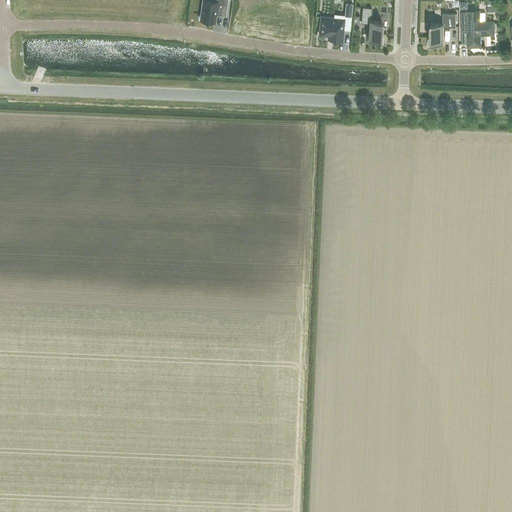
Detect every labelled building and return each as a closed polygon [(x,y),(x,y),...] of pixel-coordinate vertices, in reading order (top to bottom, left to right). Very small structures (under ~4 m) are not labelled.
[(212,0),(203,0),(200,20),(214,22),(216,14),(225,15),(227,0),(216,0),(212,0)] [(288,10),(285,34),(303,36),(304,25),(311,26),(314,7),(306,6),(305,12),(288,10)] [(362,7),(361,23),(369,24),(368,40),(372,40),(372,43),(382,44),(383,34),(380,33),(382,21),(370,20),(371,8),(362,7)] [(479,22),(479,20),(479,10),(466,10),(466,12),(461,12),(462,44),(468,44),(468,46),(480,46),(479,39),(484,38),(484,34),(493,34),(493,22),(479,22)] [(431,36),(428,36),(428,46),(438,46),(438,43),(443,43),(443,27),(455,27),(455,13),(442,13),(442,23),(431,23),(431,36)] [(319,35),(328,36),(328,39),(342,40),(343,30),(350,30),(351,16),(344,15),(344,19),(321,17),(319,35)]
